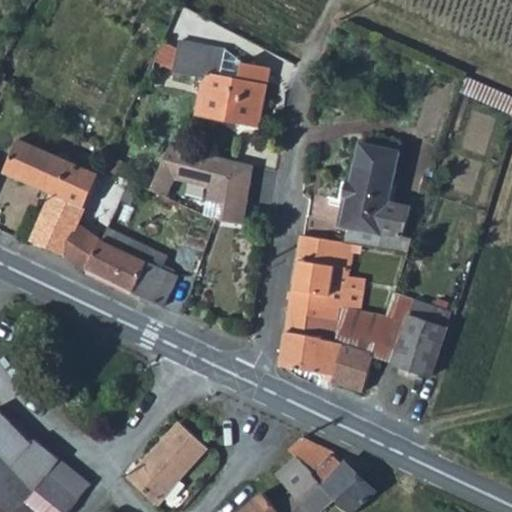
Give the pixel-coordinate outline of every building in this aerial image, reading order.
[(258,123),(270,67),(242,61),(238,79),(221,76),(227,49),(180,39),(174,72),(205,77),(198,112),(258,123)] [(0,70),(0,88),(4,90),(11,75),(0,70)] [(87,268),(102,239),(78,221),(98,173),(20,136),(3,171),(51,194),(32,239),(68,255),(87,268)] [(386,202),(395,151),(357,144),(347,199),(353,200),(347,228),(380,234),(386,202)] [(173,146),(154,192),(170,199),(178,184),(212,191),(209,203),(227,206),(224,222),(249,226),(256,167),(173,146)] [(386,202),(380,234),(393,237),(399,204),(386,202)] [(102,239),(87,268),(165,307),(180,276),(162,268),(169,255),(108,225),(102,239)] [(300,259),(316,262),(337,264),(339,240),(302,235),(303,238),(300,259)] [(349,266),(351,267),(354,242),(339,240),(337,264),(349,266)] [(190,249),(185,266),(198,271),(202,255),(190,249)] [(295,288),(313,291),(316,262),(300,259),(295,288)] [(349,266),(337,264),(316,262),(313,291),(295,288),(288,330),(323,335),(324,338),(339,341),(345,306),(347,306),(350,277),(348,276),(349,266)] [(431,377),(450,314),(394,294),(389,315),(384,333),(378,351),(375,358),(431,377)] [(333,375),(332,377),(363,389),(375,358),(378,351),(384,333),(389,315),(380,312),(363,308),(347,306),(345,306),(339,341),(344,342),(333,375)] [(288,330),(282,365),(333,375),(344,342),(339,341),(324,338),(323,335),(288,330)] [(0,453),(11,464),(31,443),(0,410),(0,453)] [(184,424),(179,429),(203,453),(205,455),(208,451),(184,424)] [(155,505),(178,477),(203,453),(179,429),(128,477),(155,505)] [(314,472),(336,453),(338,451),(305,436),(291,448),(299,456),(314,472)] [(31,443),(11,464),(0,475),(0,511),(64,511),(76,498),(38,466),(50,451),(36,439),(31,443)] [(50,451),(38,466),(76,498),(89,483),(50,451)] [(0,475),(11,464),(0,453),(0,475)] [(325,482),(325,486),(336,497),(351,511),(354,511),(376,492),(336,453),(314,472),(325,482)] [(277,476),(290,489),(311,511),(319,511),(336,497),(325,486),(325,482),(314,472),(299,456),(277,476)] [(311,511),(290,489),(274,503),(264,492),(241,511),(311,511)]
